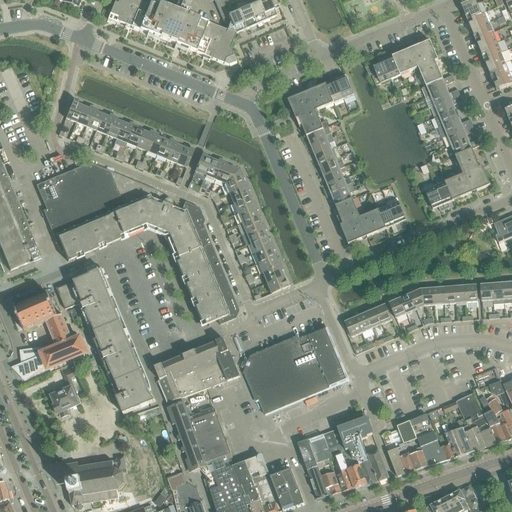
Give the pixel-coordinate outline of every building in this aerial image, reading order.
[(78,8),(81,0),(59,0),(59,1),(78,8)] [(226,34),(207,27),(140,0),(119,0),(118,4),(114,3),(110,14),(119,18),(117,22),(126,25),(128,21),(133,23),(131,27),(148,34),(150,30),(161,34),(159,38),(182,48),(184,44),(189,45),(187,50),(204,56),(206,52),(211,54),(209,58),(224,64),(226,60),(233,56),(230,49),(236,34),(227,31),(226,34)] [(275,0),(263,0),(258,3),(266,21),(276,17),(274,10),(279,8),(275,0)] [(258,3),(248,7),(256,26),(266,21),(258,3)] [(463,11),(467,21),(486,13),(482,3),(463,11)] [(248,7),(238,11),(246,30),(256,26),(248,7)] [(229,25),(227,31),(236,34),(246,30),(238,11),(228,16),(229,19),(230,22),(229,25)] [(491,23),(486,13),(467,21),(472,31),(491,23)] [(472,31),(476,41),(495,33),(491,23),(472,31)] [(476,41),(480,51),(499,43),(495,33),(476,41)] [(419,69),(426,87),(443,80),(436,62),(439,61),(431,42),(393,57),(401,76),(419,69)] [(480,51),(484,61),(503,53),(499,43),(480,51)] [(484,61),(488,71),(507,63),(503,53),(484,61)] [(386,55),(381,57),(391,80),(401,76),(393,57),(388,60),(386,55)] [(376,86),(391,80),(381,57),(377,59),(378,63),(373,66),(374,69),(376,74),(377,75),(374,77),(373,77),(376,86)] [(488,71),(492,81),(511,73),(507,63),(488,71)] [(373,66),(366,69),(369,77),(376,74),(374,69),(373,66)] [(511,84),(511,74),(511,73),(492,81),(497,91),(511,84)] [(339,75),(334,77),(344,100),(354,96),(346,77),(340,79),(339,75)] [(331,83),(326,85),(334,104),(344,100),(334,77),(329,78),(331,83)] [(426,99),(431,97),(448,90),(446,86),(454,82),(452,77),(443,80),(426,87),(421,89),(426,99)] [(303,128),(307,137),(328,128),(325,122),(321,124),(316,111),(334,104),(326,85),(288,101),(300,129),(303,128)] [(449,94),(448,90),(431,97),(435,107),(460,97),(458,91),(449,94)] [(463,102),(460,97),(435,107),(439,117),(456,110),(454,106),(463,102)] [(66,119),(76,124),(83,107),(77,105),(78,102),(73,100),(66,119)] [(88,109),(83,107),(76,124),(86,128),(94,109),(89,107),(88,109)] [(98,110),(94,109),(86,128),(96,132),(103,115),(97,113),(98,110)] [(435,119),(439,129),(460,120),(456,110),(439,117),(435,119)] [(96,132),(106,136),(114,117),(109,115),(108,118),(103,115),(96,132)] [(106,136),(116,140),(123,123),(117,121),(118,119),(114,117),(106,136)] [(443,139),(447,137),(473,126),(470,121),(462,124),(460,120),(439,129),(443,139)] [(124,149),(126,144),(134,125),(129,123),(128,126),(123,123),(116,140),(114,144),(124,149)] [(126,144),(136,148),(143,132),(137,129),(138,127),(134,125),(126,144)] [(475,132),(473,126),(447,137),(451,147),(468,140),(467,136),(475,132)] [(307,137),(311,147),(332,138),(328,128),(307,137)] [(136,148),(146,152),(154,133),(150,132),(149,134),(143,132),(136,148)] [(146,152),(156,156),(163,140),(157,138),(158,135),(154,133),(146,152)] [(334,142),(332,138),(311,147),(315,157),(332,150),(329,144),(334,142)] [(156,156),(166,160),(174,142),(170,140),(169,142),(163,140),(156,156)] [(470,144),(468,140),(451,147),(455,157),(472,150),(481,146),(479,141),(470,144)] [(166,160),(176,165),(183,148),(177,146),(178,143),(174,142),(166,160)] [(189,150),(183,148),(176,165),(187,169),(194,150),(190,148),(189,150)] [(337,148),(332,150),(315,157),(319,167),(341,158),(337,148)] [(480,168),(472,150),(455,157),(463,176),(446,183),(453,202),(491,186),(483,167),(480,168)] [(195,172),(205,176),(212,160),(206,158),(207,155),(202,153),(195,172)] [(433,155),(432,163),(438,164),(441,163),(437,154),(433,155)] [(345,168),(341,158),(319,167),(323,177),(345,168)] [(0,248),(10,272),(41,259),(0,160),(0,248)] [(217,162),(212,160),(205,176),(215,181),(223,162),(218,160),(217,162)] [(227,163),(223,162),(215,181),(225,185),(239,171),(226,166),(227,163)] [(36,186),(46,210),(43,211),(60,253),(63,251),(68,262),(147,229),(165,237),(203,327),(218,320),(220,326),(236,319),(239,311),(234,300),(234,299),(234,300),(225,278),(225,277),(216,256),(216,255),(215,255),(206,233),(207,233),(206,233),(203,225),(204,221),(200,210),(200,209),(200,210),(199,209),(185,203),(181,212),(171,208),(172,205),(173,203),(172,201),(170,199),(167,199),(165,200),(163,202),(162,205),(153,200),(156,191),(141,185),(140,184),(140,185),(109,172),(109,171),(109,172),(90,164),(87,165),(56,178),(55,178),(36,186)] [(347,172),(345,168),(323,177),(328,187),(344,180),(342,174),(347,172)] [(244,183),(239,171),(225,185),(229,194),(248,187),(246,182),(244,183)] [(328,187),(332,197),(353,188),(349,178),(344,180),(328,187)] [(448,204),(453,202),(446,183),(436,187),(445,211),(450,209),(448,204)] [(250,191),(248,187),(229,194),(233,204),(250,198),(247,192),(250,191)] [(441,212),(445,211),(436,187),(425,192),(433,210),(439,208),(441,212)] [(355,192),(353,188),(332,197),(336,207),(353,200),(350,194),(355,192)] [(252,203),(250,198),(233,204),(237,214),(256,206),(254,202),(252,203)] [(397,199),(387,203),(396,226),(407,221),(397,199)] [(361,218),(353,200),(336,207),(340,217),(337,218),(349,245),(386,230),(378,211),(361,218)] [(377,208),(378,211),(386,230),(396,226),(387,203),(377,208)] [(237,214),(242,224),(258,218),(256,212),(258,211),(256,206),(237,214)] [(511,216),(494,224),(499,236),(496,237),(499,245),(504,242),(508,251),(509,251),(511,248),(511,216)] [(241,236),(246,235),(265,227),(263,222),(260,223),(258,218),(242,224),(237,226),(241,236)] [(267,231),(265,227),(246,235),(250,245),(266,238),(264,232),(267,231)] [(269,243),(266,238),(250,245),(254,255),(273,247),(271,242),(269,243)] [(275,251),(273,247),(254,255),(258,264),(275,258),(272,252),(275,251)] [(277,263),(275,258),(258,264),(262,274),(281,266),(280,262),(277,263)] [(262,274),(267,284),(283,278),(281,272),(283,271),(281,266),(262,274)] [(75,286),(58,290),(60,294),(59,295),(65,310),(79,305),(99,354),(118,399),(117,399),(124,415),(150,404),(156,402),(149,393),(152,392),(151,388),(149,382),(136,351),(130,353),(126,344),(132,342),(115,301),(109,303),(105,294),(111,292),(102,271),(97,273),(74,283),(75,286)] [(285,283),(283,278),(267,284),(271,295),(290,287),(288,282),(285,283)] [(511,282),(503,284),(504,301),(511,300),(511,282)] [(503,284),(492,285),(493,302),(504,301),(503,284)] [(482,303),(493,302),(492,285),(481,285),(482,303)] [(465,287),(467,304),(467,309),(478,309),(478,303),(477,286),(465,287)] [(455,287),(444,288),(445,305),(456,305),(455,287)] [(456,305),(467,304),(465,287),(455,287),(456,305)] [(444,288),(433,289),(434,306),(445,305),(444,288)] [(433,289),(421,290),(425,307),(434,306),(433,289)] [(421,290),(409,295),(416,311),(425,307),(421,290)] [(42,366),(45,365),(48,370),(87,355),(80,338),(72,341),(62,315),(58,317),(49,295),(15,309),(24,332),(46,323),(56,348),(46,352),(45,349),(22,352),(26,364),(15,369),(25,382),(43,368),(42,366)] [(409,295),(400,299),(406,315),(416,311),(409,295)] [(396,320),(406,315),(400,299),(389,304),(396,320)] [(385,305),(375,310),(382,326),(392,321),(385,305)] [(375,310),(365,314),(372,330),(382,326),(375,310)] [(76,313),(71,315),(75,324),(80,322),(76,313)] [(365,314),(355,318),(362,334),(372,330),(365,314)] [(352,339),(362,334),(355,318),(343,324),(346,332),(348,331),(352,339)] [(349,382),(347,377),(327,328),(297,341),(253,359),(252,362),(249,361),(247,365),(245,369),(248,370),(247,373),(258,399),(265,416),(349,382)] [(169,404),(241,378),(229,352),(228,351),(224,339),(155,368),(160,380),(159,380),(169,404)] [(356,356),(369,350),(368,347),(367,347),(367,345),(358,349),(356,345),(352,347),(356,356)] [(94,358),(84,363),(86,369),(96,365),(94,358)] [(70,379),(78,376),(75,370),(63,375),(68,387),(56,392),(57,394),(51,397),(55,406),(53,407),(57,415),(59,414),(61,419),(69,416),(67,411),(81,405),(70,379)] [(502,382),(489,387),(491,393),(497,397),(506,393),(502,382)] [(511,382),(503,386),(506,393),(511,406),(511,382)] [(456,403),(463,420),(465,424),(462,428),(475,453),(497,445),(489,428),(488,425),(474,395),(456,403)] [(497,418),(501,427),(508,441),(511,440),(511,432),(508,425),(503,414),(504,413),(492,397),(487,401),(488,403),(493,412),(497,418)] [(485,398),(479,401),(483,407),(488,403),(487,401),(485,398)] [(170,407),(169,408),(192,473),(198,470),(231,459),(232,459),(223,433),(215,410),(212,410),(201,414),(193,417),(189,419),(185,408),(183,403),(170,407)] [(445,414),(453,411),(451,405),(443,409),(445,414)] [(159,408),(138,415),(140,421),(161,414),(159,408)] [(511,414),(510,411),(504,413),(503,414),(508,425),(511,432),(511,414)] [(484,415),(497,445),(508,441),(493,412),(484,415)] [(446,462),(434,434),(426,416),(419,419),(409,422),(409,423),(418,440),(428,468),(446,462)] [(367,486),(377,483),(366,455),(361,440),(368,438),(367,436),(372,435),(367,420),(339,430),(343,445),(345,452),(346,452),(350,451),(350,452),(352,460),(357,463),(367,486)] [(458,426),(455,427),(457,431),(467,455),(475,453),(462,428),(465,424),(463,420),(457,423),(458,426)] [(407,475),(428,468),(418,440),(409,423),(397,428),(398,431),(392,433),(407,475)] [(444,432),(443,432),(451,449),(453,449),(457,459),(467,455),(457,431),(450,434),(447,425),(442,427),(444,432)] [(339,430),(331,433),(336,448),(343,445),(339,430)] [(448,461),(457,459),(453,449),(451,449),(443,432),(441,433),(443,438),(439,440),(448,461)] [(331,433),(324,435),(330,450),(336,448),(331,433)] [(397,478),(407,475),(392,433),(390,434),(396,450),(388,453),(397,478)] [(355,490),(367,486),(357,463),(352,460),(350,452),(350,451),(346,452),(345,452),(343,445),(336,448),(330,450),(324,435),(309,441),(319,470),(331,466),(329,460),(336,458),(337,459),(343,457),(355,490)] [(322,477),(319,470),(309,441),(297,445),(318,501),(329,498),(327,493),(322,477)] [(378,451),(366,455),(377,483),(389,479),(378,451)] [(119,500),(118,496),(118,492),(119,492),(126,485),(123,474),(127,473),(124,457),(117,458),(118,463),(115,463),(114,463),(113,462),(112,462),(112,463),(105,465),(105,463),(103,463),(103,464),(103,465),(97,466),(97,465),(97,464),(95,464),(95,465),(95,466),(89,467),(89,466),(89,465),(87,466),(87,467),(82,468),(82,463),(65,466),(66,469),(65,469),(64,470),(67,472),(67,476),(68,484),(70,490),(72,507),(73,509),(74,509),(74,508),(74,507),(76,507),(76,508),(76,510),(79,511),(82,511),(83,508),(83,507),(84,507),(84,505),(89,505),(92,504),(92,505),(92,506),(94,505),(94,504),(101,503),(101,504),(103,504),(103,502),(109,501),(109,502),(109,503),(112,502),(111,502),(111,501),(118,500),(118,501),(119,501),(119,500)] [(246,462),(245,463),(247,465),(259,496),(261,502),(264,511),(282,511),(275,489),(271,478),(270,478),(269,475),(263,460),(263,461),(263,460),(263,458),(262,457),(260,457),(258,458),(246,462)] [(353,491),(355,490),(343,457),(337,459),(340,469),(339,470),(341,475),(337,476),(343,493),(353,490),(353,491)] [(231,459),(198,470),(204,477),(204,478),(211,496),(215,511),(248,511),(243,496),(243,495),(232,467),(234,467),(231,459)] [(234,467),(232,467),(243,495),(243,496),(248,511),(264,511),(261,502),(259,496),(247,465),(245,463),(234,467)] [(292,470),(271,478),(275,489),(282,511),(287,511),(305,505),(296,481),(292,470)] [(183,474),(167,479),(172,492),(179,509),(180,508),(179,506),(177,497),(175,489),(186,484),(183,474)] [(334,474),(322,477),(327,493),(331,492),(332,496),(341,493),(334,474)] [(186,484),(175,489),(177,497),(179,506),(180,508),(184,507),(185,507),(188,507),(197,504),(198,503),(200,503),(201,503),(201,502),(197,490),(188,485),(187,485),(186,484)] [(494,511),(492,505),(482,509),(476,496),(471,487),(469,487),(451,496),(430,507),(432,511),(494,511)] [(0,503),(8,501),(6,491),(0,493),(0,503)] [(0,511),(13,511),(9,503),(0,506),(0,511)] [(180,508),(179,509),(179,511),(203,511),(201,505),(201,503),(200,503),(198,503),(197,504),(188,507),(185,507),(184,507),(180,508)]
